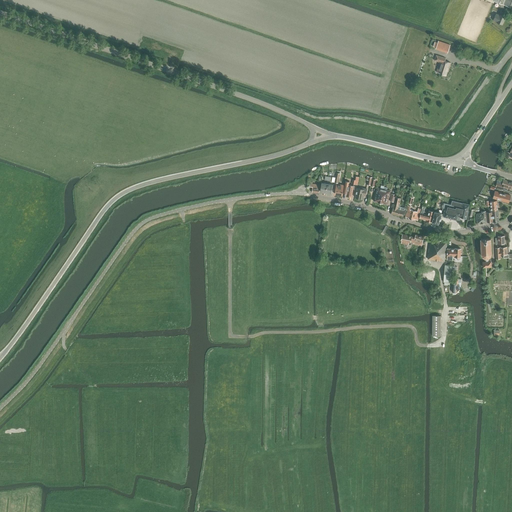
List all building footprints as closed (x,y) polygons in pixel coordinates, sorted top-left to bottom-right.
[(504,5),(511,8),(511,0),(492,0),(493,1),(504,5)] [(500,15),(499,15),(496,13),(493,20),(497,22),(496,22),(502,25),(506,17),(500,15)] [(438,41),(436,49),(448,52),(450,45),(438,41)] [(438,68),(439,69),(438,73),(446,75),(450,63),(445,61),(446,58),(436,55),(434,60),(439,62),(438,68)] [(496,187),(510,191),(511,188),(511,182),(504,179),(502,184),(497,183),(496,187)] [(347,194),(347,196),(352,197),(353,189),(354,190),(355,186),(354,186),(349,185),(350,182),(345,181),(343,193),(347,194)] [(312,192),(319,193),(320,185),(310,184),(309,187),(313,187),(312,192)] [(344,185),(337,184),(336,188),(335,194),(343,195),(344,185)] [(374,201),(380,202),(384,189),(377,187),(374,201)] [(355,197),(363,199),(363,196),(365,196),(367,189),(361,188),(361,189),(357,188),(355,197)] [(384,189),(380,202),(387,204),(390,190),(384,189)] [(493,198),(501,200),(503,193),(495,191),(493,198)] [(503,193),(501,200),(509,203),(511,195),(503,193)] [(391,213),(403,217),(404,214),(406,215),(407,209),(405,208),(405,209),(398,207),(398,205),(399,206),(400,198),(396,197),(395,201),(394,204),(393,208),(391,213)] [(443,210),(445,210),(443,216),(449,218),(457,220),(457,219),(459,220),(460,217),(467,219),(469,210),(468,210),(469,205),(463,203),(452,200),(451,205),(444,203),(443,210)] [(406,215),(405,217),(408,218),(414,220),(414,219),(418,220),(421,209),(418,208),(417,212),(410,210),(411,206),(408,206),(408,209),(407,209),(406,215)] [(427,221),(431,222),(434,211),(429,210),(428,215),(423,214),(423,210),(421,210),(419,218),(423,219),(424,220),(426,221),(427,220),(427,221)] [(441,216),(443,216),(445,210),(443,210),(442,211),(439,210),(439,213),(435,212),(432,222),(438,224),(439,221),(440,219),(440,218),(441,219),(441,216)] [(486,212),(487,222),(493,222),(499,221),(498,210),(491,210),(489,210),(489,212),(486,212)] [(486,211),(481,211),(481,213),(476,214),(477,224),(487,222),(486,213),(486,211)] [(411,243),(411,242),(414,243),(414,244),(422,246),(424,237),(416,235),(415,238),(412,237),(412,236),(402,234),(401,241),(411,243)] [(498,238),(496,238),(496,244),(501,244),(501,247),(500,247),(500,248),(496,248),(496,259),(501,259),(500,255),(503,255),(504,257),(509,257),(509,254),(508,254),(507,247),(505,247),(504,244),(505,244),(505,236),(498,236),(498,238)] [(491,256),(492,253),(491,238),(486,239),(481,239),(481,254),(482,257),(485,259),(486,262),(483,262),(483,267),(484,267),(484,268),(491,267),(492,267),(491,262),(491,256)] [(428,259),(440,261),(440,260),(445,261),(447,242),(431,239),(428,259)] [(455,257),(461,257),(461,249),(455,249),(447,249),(447,256),(447,260),(449,260),(453,260),(453,256),(455,256),(455,257)] [(444,285),(448,286),(449,283),(450,283),(452,265),(445,265),(443,282),(444,282),(444,285)] [(433,336),(441,336),(441,316),(433,316),(433,336)]
